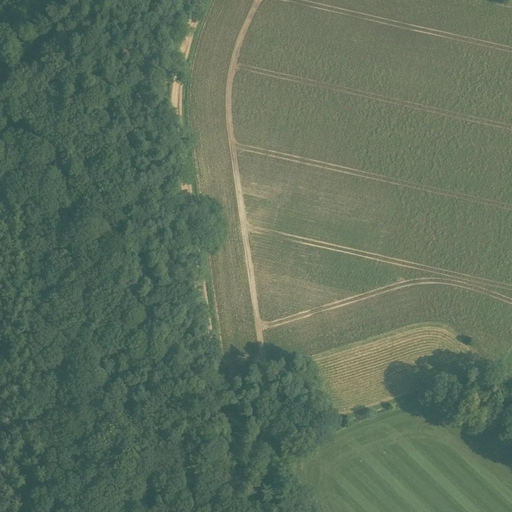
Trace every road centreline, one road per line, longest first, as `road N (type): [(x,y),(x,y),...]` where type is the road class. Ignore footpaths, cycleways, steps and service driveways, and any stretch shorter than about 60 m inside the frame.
road 1 (track): [(236,511),(176,114),(179,59),(199,0)]
road 2 (track): [(212,378),(151,424),(76,511)]
